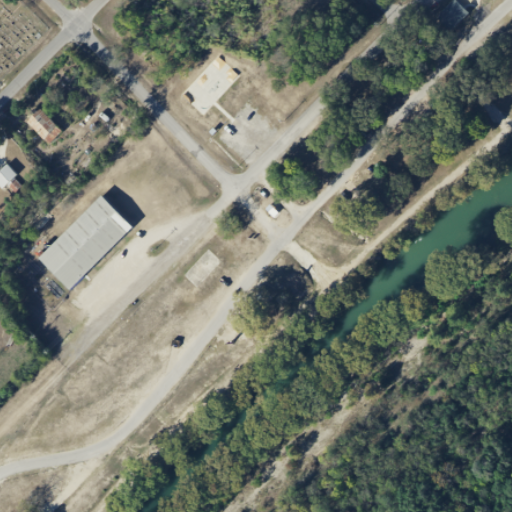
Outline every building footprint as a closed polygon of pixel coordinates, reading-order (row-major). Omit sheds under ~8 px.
[(470,14),(456,0),(454,0),(436,18),(451,33),(470,14)] [(58,126),(40,108),(27,121),(45,140),(58,126)] [(49,119),(36,133),(57,153),(71,139),(49,119)] [(16,175),(0,190),(12,202),(27,186),(16,175)] [(110,203),(47,266),(80,298),(143,236),(110,203)]
